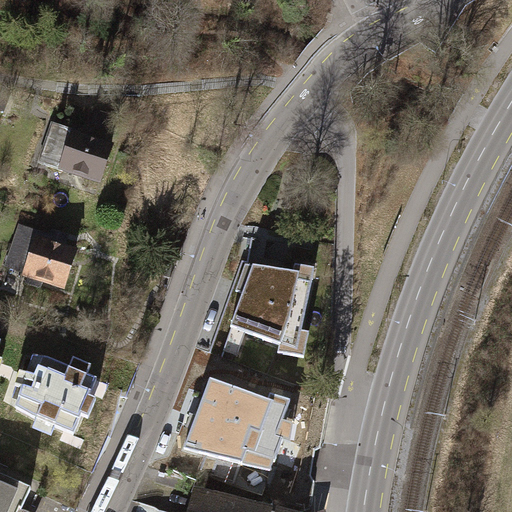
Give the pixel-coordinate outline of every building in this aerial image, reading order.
[(73,131),(51,124),(38,163),(61,171),(63,166),(100,179),(111,148),(72,135),(73,131)] [(62,241),(20,226),(7,265),(29,272),(25,283),(41,289),(43,282),(63,289),(75,253),(60,248),(62,241)] [(314,270),(295,267),(293,274),(253,267),(231,329),(281,347),(279,354),(304,359),(309,334),(298,332),(302,316),(305,317),(314,270)] [(35,378),(27,375),(15,408),(33,418),(74,435),(81,417),(88,420),(96,401),(89,399),(97,380),(88,376),(92,367),(73,359),(69,368),(48,360),(43,358),(35,378)] [(212,377),(184,448),(271,468),(283,436),(278,435),(288,406),(212,377)] [(0,511),(27,511),(20,509),(29,488),(0,475),(0,511)] [(270,511),(198,493),(193,511),(270,511)]
